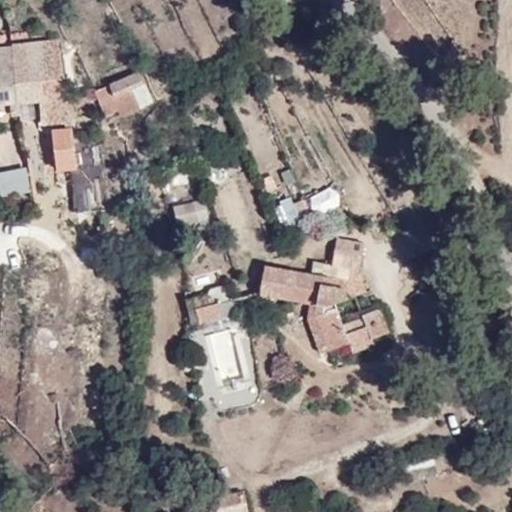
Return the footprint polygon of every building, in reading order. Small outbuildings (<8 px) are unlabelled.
[(0,138),(92,123),(78,30),(0,47),(0,138)] [(108,123),(152,101),(137,70),(93,92),(108,123)] [(0,195),(1,200),(31,195),(26,168),(0,172),(0,195)] [(72,211),(96,208),(93,169),(69,172),(72,211)] [(210,220),(203,198),(172,207),(179,229),(210,220)] [(380,228),(291,259),(288,298),(341,368),(399,340),(380,228)] [(191,327),(227,320),(217,270),(192,275),(196,296),(185,298),(191,327)] [(211,511),(247,511),(247,493),(211,495),(211,511)]
